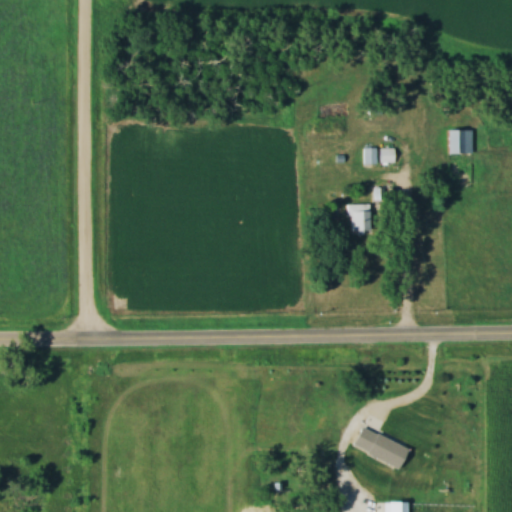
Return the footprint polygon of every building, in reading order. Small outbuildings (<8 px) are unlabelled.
[(467,154),(467,130),(442,130),(442,154),(467,154)] [(359,147),(359,163),(392,163),(392,147),(359,147)] [(365,205),(343,205),(343,232),(365,232),(365,205)] [(315,400),(315,425),(335,425),(335,400),(315,400)] [(383,503),(382,511),(401,511),(401,503),(383,503)]
